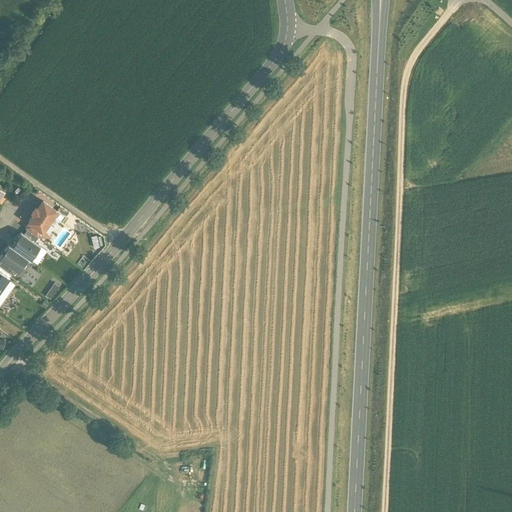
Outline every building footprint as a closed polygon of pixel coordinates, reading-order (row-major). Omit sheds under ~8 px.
[(42,201),(38,207),(34,207),(31,211),(33,214),(28,221),(29,221),(41,230),(42,231),(56,210),(42,201)] [(41,230),(29,221),(25,227),(27,229),(37,236),(41,230)] [(37,236),(27,229),(23,233),(34,241),(38,236),(37,236)] [(11,245),(28,257),(27,258),(30,260),(40,245),(34,241),(23,233),(20,232),(11,245)] [(11,245),(8,243),(0,254),(0,258),(1,259),(12,267),(18,271),(27,258),(28,257),(11,245)] [(12,267),(1,259),(0,260),(0,265),(9,272),(12,267)] [(0,265),(0,273),(6,277),(9,273),(9,272),(0,265)] [(0,303),(14,283),(6,277),(0,273),(0,303)] [(45,295),(50,298),(59,286),(54,282),(45,295)] [(49,303),(45,300),(41,305),(45,308),(49,303)]
